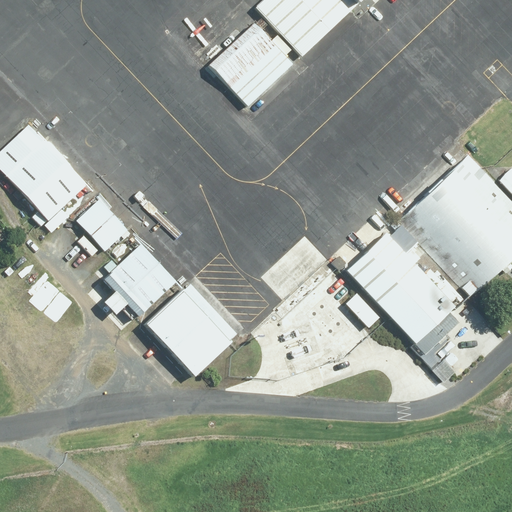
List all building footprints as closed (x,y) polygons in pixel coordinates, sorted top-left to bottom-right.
[(341,16),(325,0),(261,0),(249,12),(296,59),(341,16)] [(288,66),(249,26),(205,69),(244,109),(288,66)] [(83,181),(32,129),(0,160),(0,180),(41,222),(83,181)] [(511,253),(511,197),(466,151),(392,223),(466,298),(511,253)] [(511,173),(510,171),(499,181),(511,194),(511,173)] [(122,229),(95,201),(73,223),(100,250),(122,229)] [(66,218),(61,214),(47,226),(51,231),(66,218)] [(437,326),(456,308),(451,303),(457,298),(429,268),(424,273),(388,235),(347,273),(362,289),(345,305),(369,329),(386,314),(416,345),(437,326)] [(170,283),(134,246),(99,279),(136,317),(170,283)] [(223,343),(174,293),(136,330),(185,379),(223,343)]
